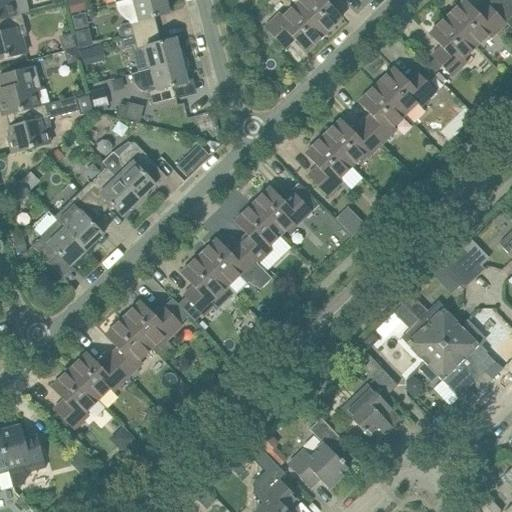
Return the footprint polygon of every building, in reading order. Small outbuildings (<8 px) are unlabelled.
[(0,0),(0,19),(21,15),(28,13),(28,8),(26,2),(25,0),(0,0)] [(125,19),(129,23),(120,25),(117,30),(120,39),(157,29),(154,17),(169,13),(167,6),(169,0),(168,0),(127,0),(114,4),(116,10),(120,14),(125,19)] [(299,0),(295,5),(324,35),(341,17),(327,2),(329,0),(299,0)] [(478,14),(464,0),(463,0),(446,17),(475,47),(492,30),(496,34),(506,24),(486,3),(485,4),(487,6),(478,14)] [(511,18),(511,9),(510,7),(502,0),(488,0),(486,3),(506,24),(511,18)] [(285,48),(283,45),(291,37),(306,52),(324,35),(295,5),(278,21),(274,18),(264,28),(284,49),(285,48)] [(0,59),(25,53),(21,38),(27,36),(21,15),(0,19),(0,59)] [(431,56),(451,77),(461,67),(458,63),(475,47),(446,17),(428,34),(443,49),(434,57),(432,55),(431,56)] [(157,29),(120,39),(123,50),(132,48),(137,72),(187,59),(185,53),(182,49),(177,45),(175,38),(160,42),(157,29)] [(142,92),(148,91),(151,105),(175,99),(172,86),(187,82),(185,76),(187,70),(188,65),(187,59),(137,72),(131,74),(133,82),(137,89),(142,92)] [(0,95),(1,99),(0,98),(0,109),(2,116),(6,115),(13,113),(40,106),(36,91),(41,89),(35,67),(23,70),(3,76),(6,87),(0,88),(0,95)] [(408,82),(393,67),(376,85),(405,115),(422,98),(425,102),(435,92),(415,71),(414,72),(416,74),(408,82)] [(102,83),(88,87),(90,95),(95,112),(108,108),(102,83)] [(376,85),(358,102),(373,117),(363,126),(381,144),(391,135),(388,131),(405,115),(376,85)] [(76,97),(40,106),(13,113),(6,115),(9,126),(11,136),(7,137),(12,154),(31,148),(50,143),(46,128),(51,127),(49,119),(79,111),(80,116),(95,112),(90,95),(77,99),(76,97)] [(464,107),(454,117),(438,132),(449,144),(465,128),(475,119),(464,107)] [(354,134),(340,119),(322,136),(351,167),(368,150),(372,153),(381,144),(363,126),(354,134)] [(307,175),(327,196),(337,186),(334,183),(351,167),(322,136),(304,154),(319,169),(310,177),(308,174),(307,175)] [(112,152),(102,163),(107,168),(142,205),(146,200),(148,195),(149,189),(154,184),(144,173),(153,164),(133,143),(117,158),(112,152)] [(189,177),(211,154),(199,143),(178,165),(189,177)] [(58,148),(50,155),(57,162),(64,155),(58,148)] [(107,168),(91,183),(90,181),(79,191),(101,214),(111,205),(121,216),(127,211),(132,210),(137,208),(142,205),(107,168)] [(22,183),(5,201),(14,210),(31,192),(30,191),(22,183)] [(284,202),(269,187),(252,204),(281,234),(298,218),(301,221),(311,212),(291,190),(290,191),(292,194),(284,202)] [(69,202),(70,203),(55,218),(90,255),(94,250),(96,245),(97,239),(103,234),(92,223),(101,214),(79,191),(69,202)] [(281,234),(252,204),(234,221),(248,237),(239,245),(257,264),(267,254),(264,251),(281,234)] [(69,266),(75,261),(80,260),(85,258),(90,255),(55,218),(48,211),(32,227),(42,237),(32,246),(49,264),(59,255),(69,266)] [(511,230),(498,244),(503,249),(511,258),(511,230)] [(257,264),(239,245),(230,254),(222,245),(216,239),(198,256),(205,263),(227,286),(239,275),(247,283),(261,290),(272,279),(266,273),(257,264)] [(473,280),(484,269),(463,247),(452,258),(473,280)] [(183,295),(203,316),(213,307),(218,311),(235,294),(227,286),(205,263),(198,256),(180,273),(195,288),(186,296),(184,294),(183,295)] [(473,280),(452,258),(441,268),(463,290),(473,280)] [(161,306),(163,308),(154,316),(140,301),(122,318),(151,349),(163,337),(168,332),(172,335),(182,325),(180,323),(164,307),(162,304),(161,306)] [(460,327),(443,308),(437,303),(419,321),(442,345),(460,327)] [(404,305),(393,315),(408,331),(400,338),(406,344),(423,362),(442,345),(419,321),(404,305)] [(122,318),(104,335),(119,351),(110,359),(128,378),(137,368),(134,365),(151,349),(122,318)] [(480,364),(488,356),(478,345),(485,338),(467,320),(460,327),(442,345),(455,359),(459,363),(469,354),(480,364)] [(380,368),(359,345),(349,355),(371,377),(380,368)] [(455,359),(442,345),(423,362),(418,368),(425,375),(431,382),(437,377),(441,381),(449,389),(454,384),(458,387),(462,383),(451,372),(459,363),(455,359)] [(101,368),(86,353),(68,370),(98,400),(115,384),(118,387),(128,378),(110,359),(101,368)] [(495,362),(488,356),(480,364),(486,371),(495,362)] [(53,409),(74,430),(84,420),(81,417),(98,400),(68,370),(51,387),(65,402),(57,410),(54,408),(53,409)] [(454,384),(449,389),(458,398),(467,389),(462,383),(458,387),(454,384)] [(389,407),(391,410),(392,410),(368,384),(342,409),(368,436),(377,428),(384,435),(392,427),(380,415),(389,407)] [(147,409),(142,422),(150,425),(152,426),(154,422),(157,413),(147,409)] [(342,441),(328,426),(320,418),(310,429),(323,442),(309,455),(303,449),(288,465),(310,488),(319,479),(328,489),(343,475),(341,473),(347,467),(343,463),(344,462),(341,458),(339,460),(331,451),(342,441)] [(20,424),(0,429),(0,439),(0,440),(9,470),(14,490),(23,487),(27,479),(26,473),(45,468),(40,446),(27,450),(20,424)] [(121,427),(108,438),(120,451),(132,440),(133,439),(121,427)] [(266,432),(254,443),(268,457),(276,465),(279,469),(287,462),(276,450),(274,448),(277,444),(266,432)] [(0,472),(9,470),(0,440),(0,439),(0,472)] [(254,443),(245,452),(264,471),(254,481),(254,495),(257,498),(263,504),(254,511),(289,511),(288,510),(299,500),(293,494),(279,479),(284,474),(279,469),(276,465),(268,457),(254,443)] [(90,484),(100,474),(78,452),(68,461),(90,484)] [(511,511),(511,466),(503,476),(511,485),(511,503),(504,511),(511,511)] [(490,511),(498,511),(500,510),(490,500),(484,506),(490,511)]
